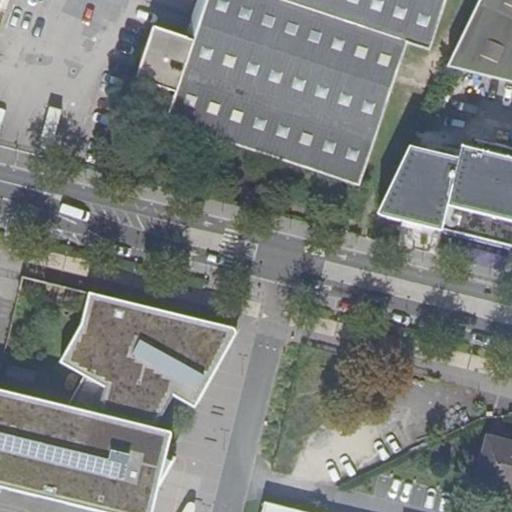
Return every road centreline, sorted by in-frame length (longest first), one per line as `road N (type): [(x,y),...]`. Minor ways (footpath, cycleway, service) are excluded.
road 1 (secondary): [(511,297),(0,173)]
road 2 (secondary): [(0,191),(125,236),(283,278)]
road 3 (residential): [(229,511),(283,278)]
road 4 (secondary): [(283,278),(511,333)]
